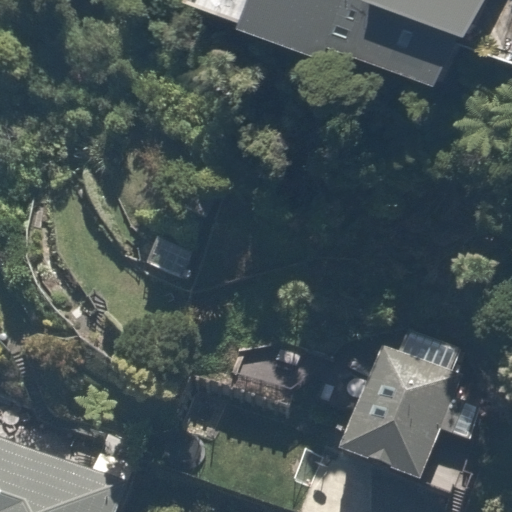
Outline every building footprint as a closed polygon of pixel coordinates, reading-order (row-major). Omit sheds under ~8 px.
[(492,0),(214,0),(462,86),(492,0)] [(157,208),(137,263),(178,279),(198,224),(157,208)] [(344,409),(380,302),(257,260),(221,368),(344,409)] [(471,365),(383,333),(339,451),(426,484),(471,365)] [(0,511),(133,511),(146,475),(0,426),(0,511)]
